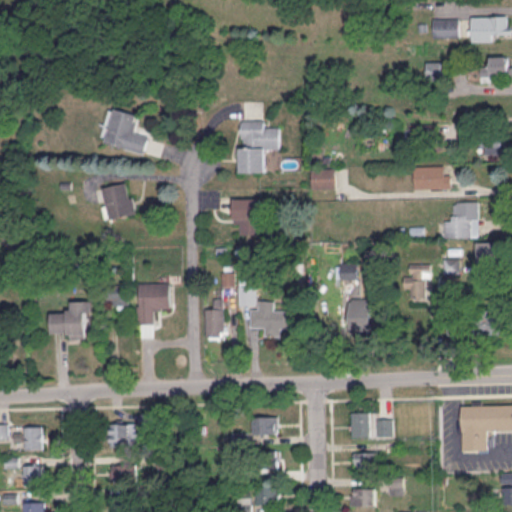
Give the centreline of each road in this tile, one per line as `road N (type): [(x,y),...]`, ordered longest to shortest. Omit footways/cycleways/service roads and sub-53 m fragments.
road 1 (residential): [(0,395),(511,373)]
road 2 (residential): [(322,511),(321,382)]
